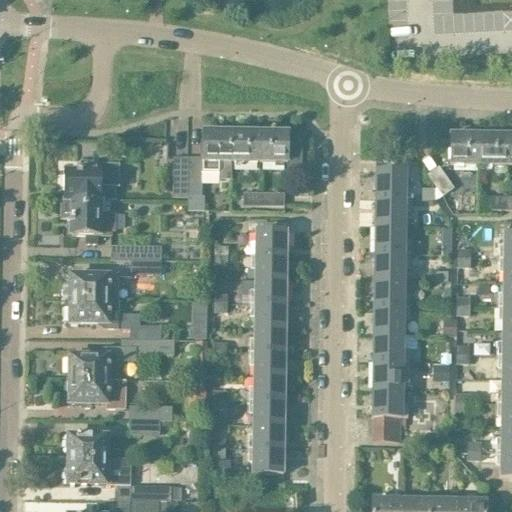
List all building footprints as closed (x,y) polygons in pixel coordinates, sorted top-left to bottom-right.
[(230,182),(231,135),(201,134),(201,149),(199,149),(199,158),(201,158),(201,160),(200,175),(219,175),(219,182),(230,182)] [(259,164),(259,135),(231,135),(230,182),(239,182),(239,164),(259,164)] [(259,135),(259,164),(286,165),(286,159),(288,159),(288,150),(286,150),(286,136),(259,135)] [(478,167),(479,137),(449,137),(449,167),(478,167)] [(506,168),(507,137),(479,137),(478,167),(506,168)] [(186,199),(186,160),(172,160),(171,199),(186,199)] [(201,160),(186,160),(186,199),(186,214),(203,214),(203,199),(200,199),(200,175),(201,160)] [(62,202),(113,203),(113,191),(116,191),(117,165),(99,165),(99,161),(97,161),(97,169),(79,169),(79,174),(75,174),(75,175),(62,175),(62,202)] [(427,177),(442,198),(452,190),(438,169),(427,177)] [(374,202),(409,202),(409,190),(404,189),(405,173),(374,172),(374,202)] [(258,208),(258,196),(243,196),(243,208),(258,208)] [(258,208),(284,209),(284,197),(258,196),(258,208)] [(506,212),(506,199),(490,199),(490,212),(506,212)] [(113,203),(62,202),(62,204),(64,204),(64,222),(69,222),(68,226),(70,226),(69,239),(85,239),(85,247),(94,247),(94,240),(109,240),(109,234),(113,235),(113,215),(109,215),(109,204),(117,204),(117,203),(113,203)] [(409,215),(409,202),(374,202),(373,229),(404,229),(404,215),(409,215)] [(403,244),(404,229),(373,229),(373,256),(409,257),(409,244),(403,244)] [(254,258),(285,258),(286,234),(254,233),(254,258)] [(502,261),(511,261),(511,236),(502,237),(502,261)] [(450,247),(441,247),(441,257),(450,257),(450,247)] [(130,263),(160,263),(160,250),(109,249),(109,262),(130,263)] [(409,269),(409,257),(373,256),(373,283),(403,284),(403,269),(409,269)] [(226,267),(226,257),(214,257),(213,267),(226,267)] [(285,282),(285,258),(254,258),(254,282),(285,282)] [(469,270),(469,261),(457,260),(456,270),(469,270)] [(511,285),(511,261),(502,261),(501,285),(511,285)] [(159,276),(160,263),(130,263),(130,275),(159,276)] [(435,276),(434,284),(446,284),(446,276),(435,276)] [(69,302),(118,303),(118,302),(108,302),(108,290),(118,290),(118,279),(69,278),(69,302)] [(285,307),(285,282),(254,282),(253,306),(285,307)] [(403,298),(403,284),(373,283),(372,310),(408,311),(408,298),(403,298)] [(511,309),(511,285),(501,285),(501,310),(511,309)] [(450,293),(440,293),(440,310),(450,310),(450,293)] [(213,306),(226,306),(226,298),(213,298),(213,306)] [(456,309),(468,309),(468,301),(456,301),(456,309)] [(118,317),(118,303),(69,302),(69,326),(117,327),(117,332),(129,332),(129,343),(159,343),(159,330),(138,329),(138,317),(118,317)] [(226,315),(226,306),(213,306),(213,314),(226,315)] [(284,331),(285,307),(253,306),(253,331),(284,331)] [(468,318),(468,309),(456,309),(456,318),(468,318)] [(511,333),(511,309),(501,310),(501,334),(511,333)] [(407,324),(408,311),(372,310),(372,338),(402,338),(402,324),(407,324)] [(456,323),(444,323),(444,338),(456,338),(456,323)] [(192,327),(192,341),(205,342),(205,328),(192,327)] [(284,355),(284,331),(253,331),(253,355),(284,355)] [(511,358),(511,333),(501,334),(500,358),(511,358)] [(402,352),(402,338),(372,338),(371,365),(407,365),(407,352),(402,352)] [(159,344),(159,343),(129,343),(127,343),(127,351),(104,351),(104,359),(68,358),(68,381),(117,382),(117,362),(134,363),(134,357),(172,357),(172,344),(159,344)] [(212,355),(225,355),(225,346),(212,346),(212,355)] [(455,357),(468,358),(468,349),(455,349),(455,357)] [(225,363),(225,355),(212,355),(212,363),(225,363)] [(284,380),(284,355),(253,355),(252,379),(284,380)] [(467,367),(468,358),(455,357),(455,366),(467,367)] [(511,382),(511,358),(500,358),(500,382),(511,382)] [(407,378),(407,365),(371,365),(371,392),(401,392),(401,378),(407,378)] [(447,383),(448,368),(437,368),(437,383),(447,383)] [(283,404),(284,380),(252,379),(252,404),(283,404)] [(125,383),(117,383),(117,382),(68,381),(67,406),(106,407),(106,412),(124,412),(125,383)] [(511,406),(511,382),(500,382),(500,407),(511,406)] [(373,421),(399,422),(401,422),(401,420),(406,420),(407,407),(401,407),(401,392),(371,392),(371,421),(373,421)] [(211,403),(225,403),(225,394),(212,394),(211,403)] [(455,406),(467,406),(467,397),(455,397),(455,406)] [(225,411),(225,403),(211,403),(211,411),(225,411)] [(283,428),(283,404),(252,404),(252,428),(283,428)] [(467,415),(467,406),(455,406),(454,415),(467,415)] [(511,430),(511,406),(500,407),(499,431),(511,430)] [(128,423),(158,423),(170,423),(170,410),(129,409),(128,423)] [(398,433),(399,422),(373,421),(372,433),(398,433)] [(158,437),(158,423),(128,423),(128,437),(158,437)] [(283,452),(283,428),(252,428),(251,452),(283,452)] [(511,455),(511,430),(499,431),(499,455),(511,455)] [(372,433),(372,444),(398,444),(398,433),(372,433)] [(67,462),(130,463),(130,462),(119,462),(119,452),(106,452),(106,439),(67,438),(67,462)] [(211,451),(224,451),(224,442),(211,442),(211,451)] [(467,455),(479,455),(479,446),(467,446),(467,455)] [(224,460),(224,451),(211,451),(211,460),(224,460)] [(282,477),(283,452),(251,452),(251,477),(282,477)] [(479,463),(479,455),(467,455),(467,463),(479,463)] [(511,479),(511,455),(499,455),(499,480),(511,479)] [(67,462),(66,486),(117,487),(117,503),(157,504),(158,504),(169,504),(169,503),(179,503),(179,490),(169,490),(130,489),(130,463),(67,462)] [(227,464),(215,464),(216,480),(227,480),(227,464)] [(400,511),(401,502),(371,502),(371,511),(400,511)] [(428,511),(428,503),(401,502),(400,511),(428,511)] [(157,511),(157,504),(117,503),(116,511),(157,511)] [(456,511),(457,503),(428,503),(428,511),(456,511)] [(457,503),(456,511),(484,511),(485,504),(457,503)]
